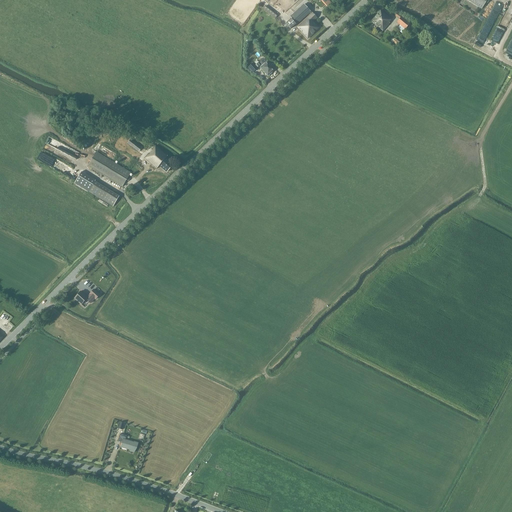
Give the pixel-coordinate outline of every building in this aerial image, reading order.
[(466,0),(481,9),(487,0),(466,0)] [(309,16),(296,27),(307,39),(319,28),(314,22),(317,18),(311,12),(304,4),(290,17),(297,25),(308,15),(309,16)] [(266,5),(263,9),(275,19),(278,15),(266,5)] [(389,23),(392,20),(380,10),(371,21),(383,31),(390,23),(389,23)] [(396,15),(395,16),(398,18),(399,18),(400,19),(397,22),(400,25),(405,29),(410,23),(397,13),(396,15)] [(501,23),(501,24),(489,45),(493,47),(505,27),(506,27),(510,20),(505,17),(501,23)] [(327,28),(330,25),(323,18),(320,21),(327,28)] [(286,24),(290,29),(296,25),(291,19),(286,24)] [(487,24),(481,32),(485,35),(491,27),(487,24)] [(258,63),(256,65),(258,67),(260,65),(260,66),(265,61),(263,58),(258,63)] [(267,62),(260,68),(264,72),(268,77),(276,70),(275,69),(272,65),(270,63),(269,62),(268,61),(267,62)] [(253,73),(258,69),(257,68),(255,66),(253,63),(248,67),(253,73)] [(127,144),(133,148),(134,146),(140,151),(142,148),(131,139),(127,144)] [(159,167),(166,173),(174,164),(166,158),(167,157),(155,146),(144,159),(156,169),(159,167)] [(95,154),(92,159),(88,166),(122,187),(131,173),(107,158),(96,152),(95,154)] [(76,182),(75,183),(89,192),(113,207),(119,197),(95,182),(96,181),(82,172),(80,174),(76,182)] [(94,290),(90,294),(90,295),(95,299),(96,300),(100,295),(94,290)] [(81,292),(75,299),(81,305),(86,299),(91,303),(95,299),(90,295),(87,298),(81,292)] [(118,441),(122,443),(121,447),(132,450),(131,452),(134,452),(137,448),(138,443),(134,442),(125,439),(127,436),(120,434),(118,441)]
